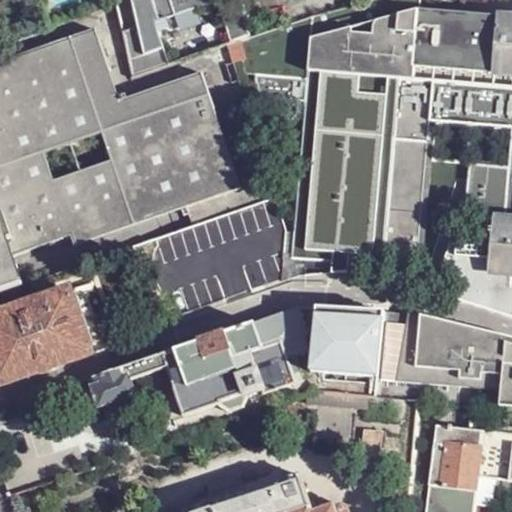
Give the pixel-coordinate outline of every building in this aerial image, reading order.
[(130,0),(136,71),(163,69),(157,0),(130,0)] [(218,0),(156,0),(160,16),(219,1),(218,0)] [(294,253),(294,259),(322,262),(350,264),(351,255),(366,257),(367,254),(384,256),(384,259),(419,261),(432,120),(511,128),(511,153),(511,167),(472,163),(467,217),(496,220),(494,242),(463,240),(459,293),(473,295),(473,296),(501,298),(500,307),(511,307),(511,17),(419,10),(420,0),(363,0),(330,9),(248,36),(241,40),(245,61),(247,75),(260,77),(258,80),(266,101),(307,105),(296,230),(294,253)] [(0,60),(0,218),(13,257),(74,236),(186,198),(189,208),(244,188),(203,72),(123,99),(98,28),(0,60)] [(241,40),(228,44),(235,64),(245,61),(241,40)] [(74,236),(77,246),(189,208),(186,198),(74,236)] [(0,261),(13,257),(0,218),(0,261)] [(287,253),(294,253),(296,230),(289,230),(287,253)] [(284,284),(298,279),(301,277),(294,259),(294,253),(287,253),(284,284)] [(350,264),(322,262),(322,275),(365,270),(366,257),(351,255),(350,264)] [(0,292),(23,285),(13,257),(0,261),(0,292)] [(92,354),(111,347),(101,319),(96,320),(87,291),(96,288),(93,281),(70,288),(92,354)] [(0,384),(92,354),(70,288),(0,312),(0,384)] [(169,369),(186,418),(221,407),(222,409),(232,414),(247,409),(251,399),(250,396),(264,391),(266,396),(299,384),(284,343),(308,334),(298,308),(95,378),(97,385),(92,387),(100,409),(104,407),(107,414),(129,407),(126,400),(138,395),(134,382),(169,369)] [(383,312),(318,309),(311,374),(378,381),(383,312)] [(473,406),(511,409),(511,346),(406,315),(406,318),(386,312),(380,398),(420,401),(458,405),(459,389),(474,390),(473,406)] [(377,409),(379,399),(378,398),(319,393),(318,404),(328,405),(347,407),(377,409)] [(474,511),(478,477),(511,481),(511,434),(484,431),(484,433),(452,429),(452,427),(449,427),(448,428),(437,427),(426,511),(474,511)] [(350,511),(348,505),(342,502),(335,505),(334,503),(313,510),(300,474),(251,490),(207,506),(187,511),(350,511)] [(204,496),(207,506),(251,490),(248,481),(204,496)]
